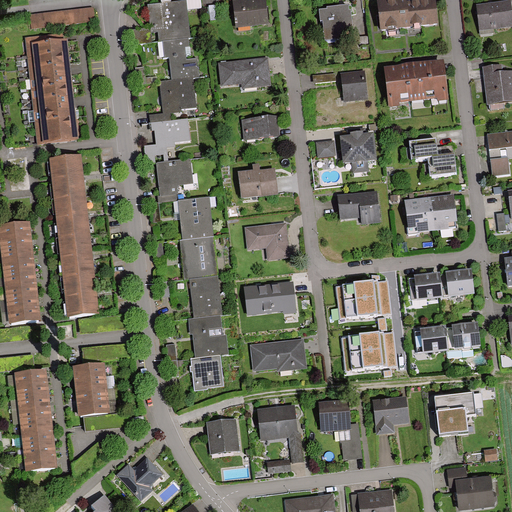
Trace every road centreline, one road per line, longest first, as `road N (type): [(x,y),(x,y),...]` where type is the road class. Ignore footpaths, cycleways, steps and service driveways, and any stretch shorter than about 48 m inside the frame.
road 1 (residential): [(215,502),(157,401),(112,0)]
road 2 (residential): [(453,0),(479,250),(315,271)]
road 3 (track): [(167,425),(266,393),(511,374)]
road 4 (residential): [(284,0),(315,271)]
road 5 (residential): [(215,502),(246,489),(403,472),(426,480),(430,511)]
